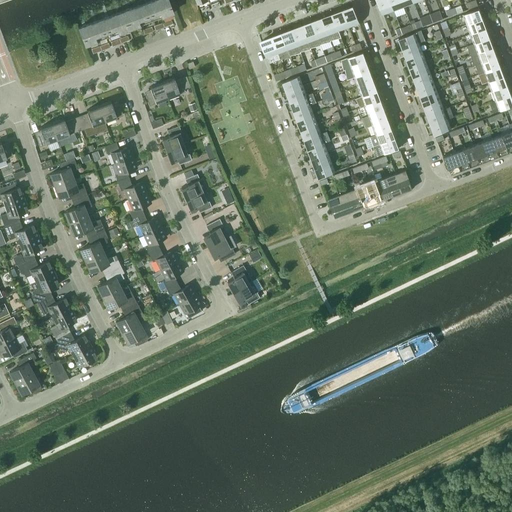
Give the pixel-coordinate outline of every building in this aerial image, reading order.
[(151,0),(144,3),(150,20),(158,17),(151,0)] [(152,0),(151,0),(158,17),(161,16),(162,16),(165,15),(159,0),(152,0)] [(168,0),(159,0),(165,15),(173,12),(168,0)] [(378,0),(383,14),(394,10),(389,0),(378,0)] [(401,0),(389,0),(394,10),(404,6),(401,0)] [(150,20),(144,3),(137,6),(143,23),(150,20)] [(133,7),(129,8),(136,26),(139,25),(139,24),(143,23),(137,6),(133,7)] [(353,6),(343,10),(349,27),(359,23),(353,6)] [(129,8),(122,11),(129,29),(136,26),(129,8)] [(483,18),(479,8),(463,14),(467,24),(483,18)] [(343,10),(333,14),(339,31),(349,27),(343,10)] [(122,11),(115,13),(122,31),(129,29),(122,11)] [(122,31),(115,13),(112,14),(112,15),(108,17),(114,33),(118,32),(118,33),(122,31)] [(341,36),(339,31),(333,14),(322,18),(331,40),(341,36)] [(108,17),(101,19),(107,36),(114,33),(108,17)] [(331,40),(322,18),(312,22),(321,44),(331,40)] [(487,28),(483,18),(467,24),(470,34),(487,28)] [(107,36),(101,19),(93,22),(100,39),(107,36)] [(89,23),(86,24),(93,42),(96,41),(96,40),(100,39),(93,22),(90,23),(89,23)] [(321,44),(312,22),(302,26),(310,48),(321,44)] [(93,42),(86,24),(78,27),(85,45),(93,42)] [(310,48),(302,26),(292,29),(300,51),(310,48)] [(487,28),(470,34),(474,43),(490,37),(487,28)] [(300,51),(292,29),(282,33),(290,55),(300,51)] [(419,42),(415,32),(399,38),(402,48),(419,42)] [(290,55),(282,33),(272,37),(280,59),(290,55)] [(261,41),(267,57),(270,63),(280,59),(272,37),(261,41)] [(494,47),(490,37),(474,43),(469,45),(471,55),(473,54),(494,47)] [(422,52),(419,42),(402,48),(406,58),(422,52)] [(475,65),(476,64),(497,56),(494,47),(473,54),(475,65)] [(367,61),(363,51),(341,59),(345,69),(367,61)] [(422,52),(406,58),(409,67),(426,61),(422,52)] [(484,72),(501,66),(497,56),(476,64),(480,74),(484,72)] [(367,61),(345,69),(349,79),(354,77),(371,71),(367,61)] [(429,71),(426,61),(409,67),(413,77),(429,71)] [(483,83),(488,81),(504,75),(501,66),(484,72),(480,74),(483,83)] [(374,80),(371,71),(354,77),(358,86),(374,80)] [(429,71),(413,77),(417,86),(433,80),(429,71)] [(303,85),(299,75),(283,81),(286,91),(303,85)] [(508,85),(504,75),(488,81),(492,91),(508,85)] [(174,78),(162,82),(168,98),(185,91),(181,79),(175,81),(174,78)] [(374,80),(358,86),(361,96),(378,90),(374,80)] [(433,80),(417,86),(420,96),(436,90),(433,80)] [(150,105),(168,98),(162,82),(150,87),(151,90),(145,93),(150,105)] [(306,95),(303,85),(286,91),(290,101),(306,95)] [(511,95),(508,85),(492,91),(495,101),(511,95)] [(381,99),(378,90),(361,96),(356,98),(361,107),(365,105),(381,99)] [(436,90),(420,96),(424,105),(440,99),(436,90)] [(310,104),(306,95),(290,101),(294,110),(310,104)] [(511,96),(511,95),(495,101),(499,111),(511,105),(511,96)] [(369,115),(385,109),(381,99),(365,105),(369,115)] [(440,99),(424,105),(427,115),(444,109),(440,99)] [(111,101),(99,106),(105,121),(122,115),(118,103),(112,105),(111,101)] [(188,104),(191,111),(197,109),(194,102),(188,104)] [(313,114),(310,104),(294,110),(297,120),(313,114)] [(87,136),(108,129),(105,121),(99,106),(86,110),(88,114),(77,118),(81,130),(84,129),(87,136)] [(444,109),(427,115),(431,124),(447,118),(454,116),(451,107),(444,109)] [(385,109),(369,115),(372,125),(389,118),(385,109)] [(317,123),(313,114),(297,120),(301,130),(317,123)] [(157,126),(167,123),(165,116),(155,120),(157,126)] [(64,119),(52,123),(58,139),(81,130),(77,118),(65,122),(64,119)] [(392,128),(389,118),(372,125),(376,134),(392,128)] [(447,118),(431,124),(434,134),(451,128),(447,118)] [(58,139),(52,123),(39,128),(41,131),(35,134),(40,146),(58,139)] [(304,139),(321,133),(317,123),(301,130),(304,139)] [(128,137),(140,132),(137,126),(126,131),(128,137)] [(166,150),(183,143),(179,132),(181,132),(179,126),(167,130),(169,136),(162,139),(166,150)] [(396,138),(392,128),(376,134),(379,144),(396,138)] [(509,152),(511,150),(511,130),(502,133),(509,152)] [(321,133),(304,139),(308,149),(324,143),(321,133)] [(499,156),(509,152),(502,133),(492,137),(499,156)] [(490,159),(499,156),(492,137),(483,140),(490,159)] [(399,148),(396,138),(379,144),(383,154),(399,148)] [(490,159),(483,140),(473,144),(480,163),(490,159)] [(1,142),(0,142),(0,160),(12,156),(8,144),(2,146),(1,142)] [(110,153),(114,163),(133,157),(129,146),(119,150),(116,142),(104,146),(107,154),(110,153)] [(166,150),(170,161),(177,158),(180,164),(191,160),(189,154),(187,155),(183,143),(166,150)] [(328,152),(324,143),(308,149),(311,158),(328,152)] [(470,166),(476,164),(480,163),(473,144),(463,148),(470,166)] [(461,170),(467,168),(470,166),(463,148),(454,151),(461,170)] [(97,159),(103,157),(101,149),(95,151),(97,159)] [(46,151),(39,153),(41,159),(48,157),(46,151)] [(213,151),(206,154),(208,160),(215,157),(213,151)] [(451,174),(457,171),(461,170),(454,151),(444,155),(448,168),(449,167),(451,174)] [(315,168),(331,162),(328,152),(311,158),(315,168)] [(88,154),(82,156),(84,162),(90,159),(88,154)] [(115,175),(117,183),(129,178),(126,171),(137,167),(133,157),(114,163),(118,174),(115,175)] [(50,173),(54,185),(73,178),(71,171),(77,169),(74,158),(61,162),(63,169),(50,173)] [(335,172),(331,162),(315,168),(319,178),(335,172)] [(186,178),(194,175),(191,169),(184,173),(186,178)] [(411,182),(409,177),(406,169),(396,173),(403,192),(412,188),(410,182),(411,182)] [(393,195),(403,192),(396,173),(386,176),(393,195)] [(185,199),(202,191),(197,180),(200,179),(197,174),(186,178),(185,179),(188,184),(180,188),(185,199)] [(383,199),(393,195),(386,176),(376,180),(383,199)] [(76,186),(73,178),(54,185),(58,197),(71,192),(73,198),(86,193),(83,183),(76,186)] [(132,186),(129,178),(117,183),(121,190),(124,189),(128,200),(146,192),(142,182),(132,186)] [(383,199),(376,180),(367,184),(374,202),(383,199)] [(374,202),(367,184),(357,187),(364,206),(374,202)] [(0,198),(2,198),(4,206),(24,199),(19,187),(6,192),(4,186),(0,187),(0,198)] [(355,210),(364,206),(357,187),(348,191),(355,210)] [(185,199),(190,210),(197,206),(200,212),(212,207),(209,201),(207,202),(202,191),(185,199)] [(345,213),(355,210),(348,191),(338,194),(345,213)] [(129,211),(132,219),(144,214),(141,206),(151,202),(146,192),(128,200),(132,210),(129,211)] [(335,217),(345,213),(338,194),(328,198),(332,211),(333,210),(335,217)] [(231,195),(224,197),(227,203),(234,201),(231,195)] [(64,212),(69,223),(88,215),(85,208),(91,206),(87,196),(75,201),(77,206),(64,212)] [(28,210),(24,199),(4,206),(7,213),(0,215),(4,225),(17,220),(15,215),(28,210)] [(139,225),(143,235),(161,226),(157,216),(147,221),(144,214),(132,219),(136,226),(139,225)] [(90,223),(88,215),(69,223),(73,235),(86,229),(89,235),(104,229),(99,219),(90,223)] [(208,246),(224,238),(219,227),(223,225),(219,218),(206,225),(209,232),(202,235),(208,246)] [(16,236),(19,244),(38,236),(33,224),(20,230),(18,224),(5,229),(9,239),(16,236)] [(166,237),(161,226),(143,235),(148,245),(145,246),(148,254),(160,248),(156,241),(166,237)] [(117,227),(109,231),(111,236),(119,233),(117,227)] [(80,249),(85,260),(103,252),(100,245),(107,242),(105,238),(107,237),(104,231),(90,238),(92,243),(80,249)] [(208,246),(213,257),(220,253),(223,259),(235,253),(232,247),(235,245),(230,235),(224,238),(208,246)] [(43,247),(38,236),(19,244),(24,255),(13,259),(16,264),(32,258),(30,253),(43,247)] [(155,260),(160,269),(178,260),(173,250),(163,255),(160,248),(148,254),(152,261),(155,260)] [(262,258),(257,250),(249,254),(253,262),(262,258)] [(107,259),(103,252),(85,260),(90,272),(103,266),(105,271),(120,265),(117,259),(115,260),(113,256),(107,259)] [(183,270),(178,260),(160,269),(165,279),(162,281),(166,288),(177,282),(173,275),(183,270)] [(35,281),(54,272),(48,261),(36,267),(33,262),(19,268),(21,274),(23,273),(25,277),(32,274),(35,281)] [(233,277),(227,281),(232,292),(248,283),(252,281),(243,265),(230,272),(233,277)] [(97,286),(102,297),(121,288),(117,281),(124,278),(121,274),(124,272),(121,267),(107,275),(109,280),(97,286)] [(59,284),(54,272),(35,281),(31,283),(34,290),(32,291),(34,295),(31,296),(34,301),(48,295),(46,290),(59,284)] [(173,294),(178,303),(196,293),(190,284),(181,289),(177,282),(166,288),(170,295),(173,294)] [(232,292),(238,302),(245,298),(248,303),(260,297),(256,292),(254,293),(248,283),(232,292)] [(124,295),(121,288),(102,297),(108,308),(121,302),(123,307),(135,301),(131,291),(124,295)] [(201,303),(196,293),(178,303),(184,313),(185,312),(188,317),(187,318),(202,310),(202,309),(201,310),(198,305),(201,303)] [(49,311),(53,318),(71,308),(65,297),(53,303),(50,298),(38,305),(43,314),(49,311)] [(0,304),(0,317),(9,313),(4,303),(0,304)] [(121,332),(139,322),(145,319),(137,303),(125,309),(127,314),(115,321),(121,332)] [(76,320),(71,308),(53,318),(56,324),(50,328),(54,337),(67,331),(64,326),(76,320)] [(166,310),(161,313),(166,324),(172,321),(166,310)] [(152,315),(158,326),(165,323),(160,311),(152,315)] [(0,330),(0,341),(13,335),(9,326),(16,323),(13,316),(0,322),(0,330)] [(148,338),(139,322),(121,332),(127,343),(139,336),(142,341),(148,338)] [(69,348),(72,355),(90,345),(84,334),(72,341),(69,335),(55,343),(58,349),(60,348),(62,352),(69,348)] [(17,343),(13,335),(0,341),(0,353),(2,357),(11,352),(13,357),(27,351),(22,341),(17,343)] [(96,356),(90,345),(72,355),(81,371),(87,368),(84,363),(96,356)] [(15,383),(33,373),(29,366),(36,363),(33,358),(35,357),(33,352),(18,360),(21,365),(9,372),(15,383)] [(54,362),(59,373),(64,371),(59,359),(54,362)] [(59,373),(54,362),(49,364),(54,376),(59,373)] [(42,389),(33,373),(15,383),(21,394),(33,387),(36,392),(42,389)]
